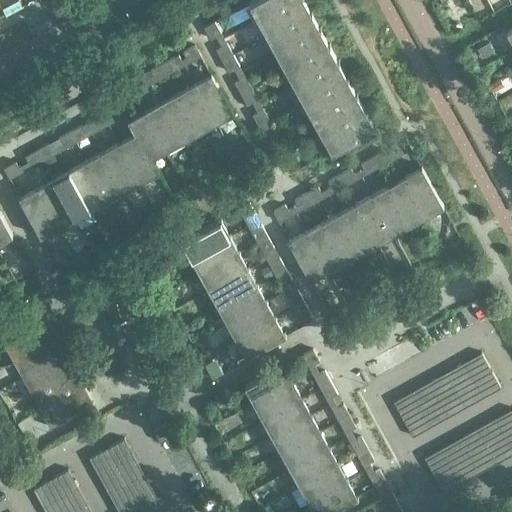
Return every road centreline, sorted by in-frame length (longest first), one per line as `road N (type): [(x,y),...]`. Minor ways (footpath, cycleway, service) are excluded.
road 1 (residential): [(511,186),(409,0)]
road 2 (residential): [(511,381),(484,333),(375,393)]
road 3 (residential): [(74,451),(130,421),(180,511)]
road 4 (residential): [(511,471),(438,509),(407,451)]
road 5 (residential): [(0,68),(122,0)]
